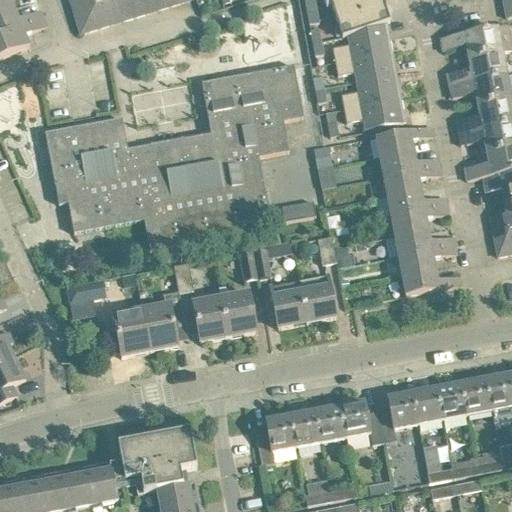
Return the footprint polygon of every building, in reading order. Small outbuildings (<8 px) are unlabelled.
[(0,0),(0,18),(14,13),(10,1),(13,0),(0,0)] [(73,0),(69,1),(80,37),(101,30),(94,7),(105,3),(116,0),(73,0)] [(125,23),(117,0),(116,0),(105,3),(112,27),(125,23)] [(136,19),(130,0),(117,0),(125,23),(136,19)] [(143,0),(130,0),(136,19),(148,15),(143,0)] [(156,0),(143,0),(148,15),(160,12),(156,0)] [(169,0),(156,0),(160,12),(172,8),(169,0)] [(182,0),(169,0),(172,8),(184,4),(182,0)] [(304,0),(307,14),(316,12),(314,0),(304,0)] [(328,0),(333,12),(333,13),(339,30),(342,41),(348,39),(384,27),(390,25),(387,14),(381,0),(328,0)] [(511,0),(502,0),(504,9),(511,7),(511,0)] [(112,27),(105,3),(94,7),(101,30),(112,27)] [(307,14),(308,19),(309,27),(319,25),(316,12),(307,14)] [(0,18),(0,40),(44,22),(41,14),(18,23),(14,13),(0,18)] [(0,40),(0,62),(29,50),(25,39),(47,30),(44,22),(0,40)] [(350,48),(332,51),(335,65),(392,55),(389,38),(386,39),(384,27),(348,39),(348,41),(350,48)] [(466,50),(469,62),(502,56),(511,53),(511,50),(508,29),(440,41),(443,54),(466,50)] [(310,33),(313,46),(321,44),(319,32),(310,33)] [(313,46),(315,59),(324,57),(321,44),(313,46)] [(392,55),(335,65),(338,79),(355,76),(357,86),(394,79),(392,72),(396,71),(392,55)] [(447,77),(450,90),(511,78),(511,76),(506,78),(502,56),(469,62),(471,73),(447,77)] [(122,122),(45,136),(54,188),(56,188),(60,207),(69,206),(74,237),(101,232),(144,225),(149,255),(169,252),(243,238),(241,228),(271,222),(259,161),(289,155),(284,125),(304,121),(294,69),(202,86),(211,138),(128,153),(122,122)] [(475,97),(478,109),(510,103),(510,102),(511,101),(511,78),(450,90),(452,101),(475,97)] [(313,81),(316,93),(324,92),(322,79),(313,81)] [(359,95),(341,99),(344,112),(401,102),(398,85),(395,86),(394,79),(357,86),(359,95)] [(316,93),(318,106),(327,105),(324,92),(316,93)] [(401,102),(344,112),(346,126),(363,123),(365,134),(403,127),(401,119),(404,118),(401,102)] [(456,124),(458,137),(511,127),(511,112),(510,103),(478,109),(480,120),(456,124)] [(339,138),(336,125),(328,127),(330,140),(339,138)] [(487,157),(511,151),(511,127),(458,137),(461,148),(484,144),(487,157)] [(376,141),(380,161),(413,155),(411,144),(435,140),(433,131),(376,141)] [(315,152),(318,173),(331,171),(327,150),(315,152)] [(467,184),(483,181),(511,175),(511,151),(487,157),(488,167),(465,171),(467,184)] [(380,161),(383,181),(440,170),(439,162),(415,167),(413,155),(380,161)] [(383,181),(387,201),(421,194),(418,183),(442,179),(440,170),(383,181)] [(501,192),(504,206),(511,204),(511,175),(483,181),(486,195),(501,192)] [(335,183),(320,185),(322,193),(336,191),(335,183)] [(387,201),(391,220),(448,210),(446,202),(423,206),(421,194),(387,201)] [(506,218),(490,220),(498,260),(511,257),(506,234),(511,232),(511,204),(504,206),(506,218)] [(284,224),(314,219),(312,206),(282,211),(284,224)] [(391,220),(395,240),(428,234),(426,223),(449,218),(448,210),(391,220)] [(395,240),(398,260),(455,249),(454,241),(430,245),(428,234),(395,240)] [(337,266),(336,261),(332,241),(319,244),(323,268),(337,266)] [(273,248),(266,249),(266,253),(268,261),(275,260),(273,248)] [(398,260),(402,280),(435,274),(433,262),(457,258),(455,249),(398,260)] [(345,251),(336,253),(337,261),(346,259),(346,258),(345,251)] [(253,256),(258,282),(271,280),(268,261),(266,253),(253,256)] [(240,258),(245,284),(258,282),(253,256),(240,258)] [(175,270),(180,297),(194,294),(189,267),(175,270)] [(402,280),(406,300),(463,289),(461,280),(437,285),(435,274),(402,280)] [(328,280),(300,285),(306,321),(320,319),(321,324),(336,321),(328,280)] [(104,284),(66,291),(69,309),(107,302),(104,284)] [(270,291),(275,312),(278,332),(293,329),(292,324),(306,321),(300,285),(270,291)] [(225,290),(220,291),(229,341),(256,336),(249,296),(229,299),(228,292),(225,290)] [(193,306),(197,326),(200,346),(229,341),(220,291),(219,291),(221,301),(193,306)] [(179,296),(163,299),(164,309),(142,313),(150,356),(178,350),(173,323),(183,321),(179,296)] [(142,313),(133,315),(114,318),(122,361),(150,356),(142,313)] [(0,368),(16,361),(9,347),(13,345),(9,335),(0,339),(0,368)] [(0,368),(0,407),(17,399),(12,388),(26,382),(16,361),(0,368)] [(487,382),(485,382),(492,414),(511,410),(511,392),(509,378),(502,379),(500,380),(499,377),(487,379),(487,382)] [(463,387),(461,387),(467,419),(492,414),(485,382),(484,383),(478,384),(475,384),(475,382),(463,384),(463,387)] [(439,391),(436,392),(442,424),(467,419),(461,387),(460,387),(454,388),(451,389),(450,386),(438,389),(439,391)] [(414,396),(412,396),(418,428),(442,424),(436,392),(429,393),(426,393),(426,391),(414,393),(414,396)] [(390,413),(377,415),(383,446),(396,444),(394,433),(418,428),(412,396),(405,397),(402,398),(401,396),(389,398),(390,400),(388,401),(390,413)] [(341,410),(339,410),(345,443),(370,438),(372,448),(383,446),(377,415),(367,417),(364,405),(362,405),(356,407),(353,407),(353,405),(341,407),(341,410)] [(317,414),(314,415),(321,447),(345,443),(339,410),(338,410),(332,411),(329,412),(328,409),(316,412),(317,414)] [(292,419),(290,419),(296,452),(321,447),(314,415),(308,416),(305,416),(304,414),(292,416),(292,419)] [(268,436),(256,438),(262,469),(274,467),(272,456),(296,452),(290,419),(289,419),(283,420),(280,421),(280,418),(267,421),(268,423),(266,424),(268,436)] [(138,497),(183,489),(180,474),(197,471),(190,434),(171,438),(172,443),(158,446),(157,441),(151,442),(152,447),(138,449),(137,444),(118,448),(121,465),(110,467),(111,472),(117,504),(119,504),(116,492),(136,488),(138,497)] [(475,460),(478,477),(503,473),(501,463),(499,456),(494,457),(493,453),(481,456),(482,459),(475,460)] [(511,460),(501,463),(503,473),(511,471),(511,460)] [(407,475),(405,463),(391,466),(393,478),(407,475)] [(452,472),(453,482),(478,477),(476,468),(452,472)] [(0,511),(77,511),(99,508),(117,504),(111,472),(97,475),(96,470),(83,472),(84,478),(70,480),(69,475),(57,477),(58,483),(44,485),(43,479),(30,482),(32,487),(18,490),(16,485),(4,487),(5,493),(0,493),(0,511)] [(426,477),(428,487),(453,482),(452,472),(426,477)] [(479,483),(454,487),(456,498),(481,493),(479,483)] [(392,485),(369,489),(371,497),(389,494),(393,493),(392,485)] [(183,489),(157,494),(160,511),(199,511),(199,508),(193,509),(190,495),(196,494),(194,486),(183,489)] [(430,492),(432,502),(456,498),(454,487),(430,492)] [(330,495),(332,505),(356,501),(354,491),(330,495)] [(306,500),(307,510),(332,505),(330,495),(306,500)]
